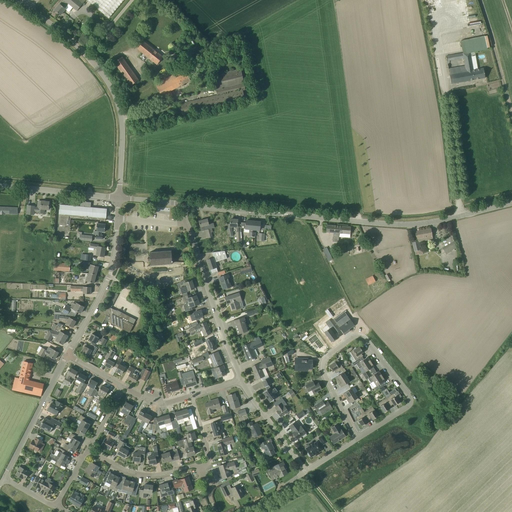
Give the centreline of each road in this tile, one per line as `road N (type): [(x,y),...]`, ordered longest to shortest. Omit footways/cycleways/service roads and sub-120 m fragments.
road 1 (unclassified): [(118,198),(123,101),(94,59),(22,0)]
road 2 (tertiary): [(279,213),(393,225),(511,202)]
road 3 (residential): [(411,402),(355,335),(321,365),(355,442)]
road 4 (residential): [(240,380),(184,223)]
road 5 (residential): [(67,355),(108,275),(117,218)]
road 6 (residential): [(3,478),(67,355)]
road 7 (residential): [(201,466),(144,476),(87,450)]
